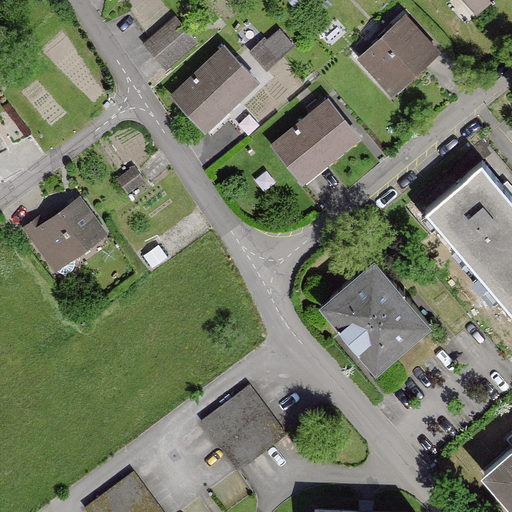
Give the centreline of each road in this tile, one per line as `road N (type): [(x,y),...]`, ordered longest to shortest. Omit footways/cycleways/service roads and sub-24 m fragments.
road 1 (residential): [(275,277),(212,206),(77,0)]
road 2 (residential): [(275,277),(511,78)]
road 3 (residential): [(463,511),(278,304),(275,277)]
